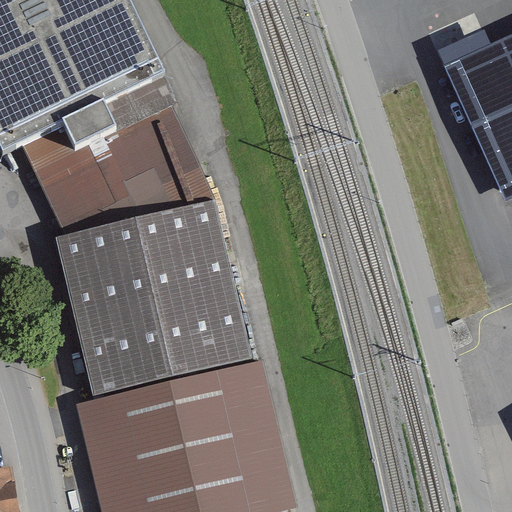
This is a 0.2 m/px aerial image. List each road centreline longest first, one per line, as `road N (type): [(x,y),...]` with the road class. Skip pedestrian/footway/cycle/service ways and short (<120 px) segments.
road 1 (residential): [(333,0),(421,288),(476,511)]
road 2 (tertiary): [(46,511),(34,439),(0,339)]
